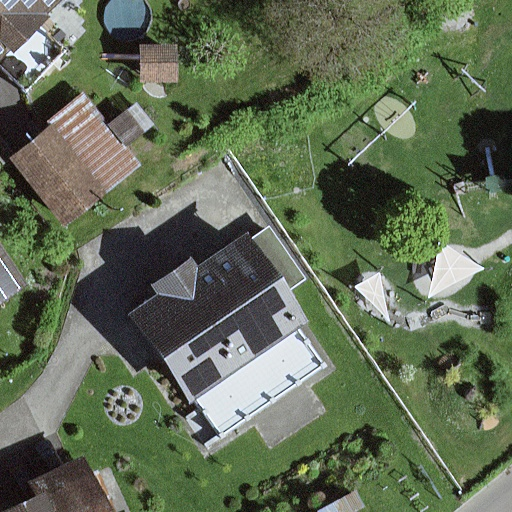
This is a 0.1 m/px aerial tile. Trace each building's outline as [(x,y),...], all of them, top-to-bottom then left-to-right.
[(61,0),(0,0),(0,63),(11,52),(14,54),(50,17),(47,15),(61,0)] [(178,84),(178,45),(140,46),(141,84),(178,84)] [(143,167),(84,93),(29,136),(34,142),(11,160),(65,229),(143,167)] [(305,280),(269,228),(239,249),(234,242),(198,267),(192,258),(152,286),(158,295),(130,315),(192,404),(199,399),(224,434),(326,364),(301,329),(310,323),(288,291),(305,280)] [(0,310),(30,289),(0,247),(0,310)] [(29,484),(34,495),(0,510),(0,511),(110,511),(86,458),(29,484)]
